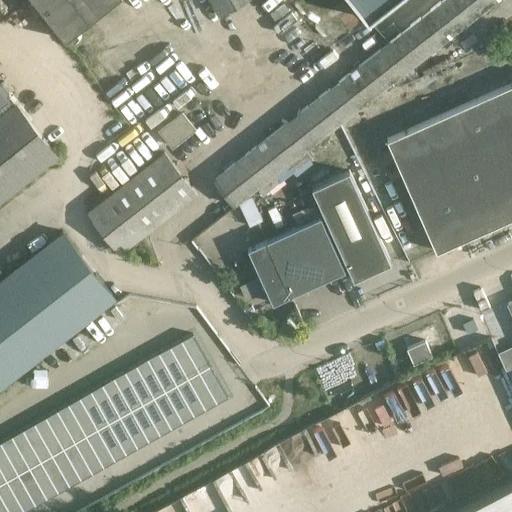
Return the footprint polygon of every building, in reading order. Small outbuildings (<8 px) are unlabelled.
[(34,0),(66,40),(117,0),(34,0)] [(210,0),(219,14),(243,0),(210,0)] [(353,0),(369,19),(392,0),(353,0)] [(444,0),(396,38),(388,44),(409,71),(499,0),(444,0)] [(235,207),(256,191),(257,189),(305,152),(409,71),(388,44),(214,179),(235,207)] [(0,84),(0,115),(15,103),(0,84)] [(511,84),(389,139),(438,250),(511,217),(511,84)] [(15,103),(0,115),(0,203),(60,156),(60,155),(17,102),(15,103)] [(160,130),(173,146),(195,129),(182,113),(160,130)] [(120,255),(199,193),(166,151),(87,212),(120,255)] [(103,168),(91,177),(103,192),(115,182),(103,168)] [(393,263),(351,172),(313,189),(355,280),(393,263)] [(346,270),(322,216),(249,249),(273,303),(346,270)] [(0,279),(0,390),(118,298),(64,230),(0,279)] [(432,312),(474,292),(470,284),(428,304),(432,312)] [(467,334),(478,329),(474,319),(462,324),(467,334)] [(193,333),(182,340),(199,371),(211,365),(193,333)] [(182,340),(170,346),(188,377),(199,371),(182,340)] [(408,349),(415,364),(433,356),(426,341),(408,349)] [(170,346),(159,352),(177,384),(188,377),(170,346)] [(437,380),(494,379),(493,351),(436,352),(437,380)] [(159,352),(148,359),(166,390),(177,384),(159,352)] [(148,359),(137,365),(154,396),(166,390),(148,359)] [(137,365),(125,371),(143,403),(154,396),(137,365)] [(211,365),(199,371),(217,402),(228,396),(211,365)] [(125,371),(114,378),(132,409),(143,403),(125,371)] [(199,371),(188,377),(206,409),(217,402),(199,371)] [(188,377),(177,384),(195,415),(206,409),(188,377)] [(114,378),(103,384),(121,415),(132,409),(114,378)] [(103,384),(92,390),(109,422),(121,415),(103,384)] [(177,384),(166,390),(183,421),(195,415),(177,384)] [(92,390),(80,397),(98,428),(109,422),(92,390)] [(166,390),(154,396),(172,428),(183,421),(166,390)] [(154,396),(143,403),(161,434),(172,428),(154,396)] [(80,397),(69,403),(87,434),(98,428),(80,397)] [(69,403),(58,409),(76,441),(87,434),(69,403)] [(143,403),(132,409),(150,440),(161,434),(143,403)] [(58,409),(47,416),(64,447),(76,441),(58,409)] [(132,409),(121,415),(138,447),(150,440),(132,409)] [(121,415),(109,422),(127,453),(138,447),(121,415)] [(47,416),(35,422),(53,453),(64,447),(47,416)] [(35,422),(24,428),(42,460),(53,453),(35,422)] [(109,422),(98,428),(116,459),(127,453),(109,422)] [(24,428),(13,435),(31,466),(42,460),(24,428)] [(98,428),(87,434),(105,466),(116,459),(98,428)] [(87,434),(76,441),(93,472),(105,466),(87,434)] [(13,435),(2,441),(19,472),(31,466),(13,435)] [(2,441),(0,441),(0,464),(8,479),(19,472),(2,441)] [(76,441),(64,447),(82,478),(93,472),(76,441)] [(64,447),(53,453),(71,485),(82,478),(64,447)] [(53,453),(42,460),(60,491),(71,485),(53,453)] [(42,460),(31,466),(48,497),(60,491),(42,460)] [(0,464),(0,483),(8,479),(0,464)] [(31,466),(19,472),(37,504),(48,497),(31,466)] [(19,472),(8,479),(26,510),(37,504),(19,472)] [(8,479),(0,483),(0,490),(12,511),(22,511),(26,510),(8,479)] [(511,511),(511,480),(454,511),(511,511)] [(12,511),(0,490),(0,511),(12,511)]
